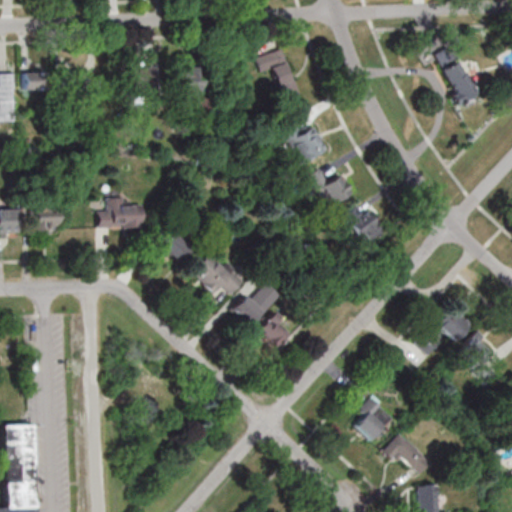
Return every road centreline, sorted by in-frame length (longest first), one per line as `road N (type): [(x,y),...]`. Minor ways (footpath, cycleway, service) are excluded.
road 1 (residential): [(511,7),(0,26)]
road 2 (residential): [(184,511),(511,163)]
road 3 (residential): [(350,511),(267,422),(119,286),(0,290)]
road 4 (residential): [(511,283),(453,228),(359,73),(336,0)]
road 5 (residential): [(102,511),(90,287)]
